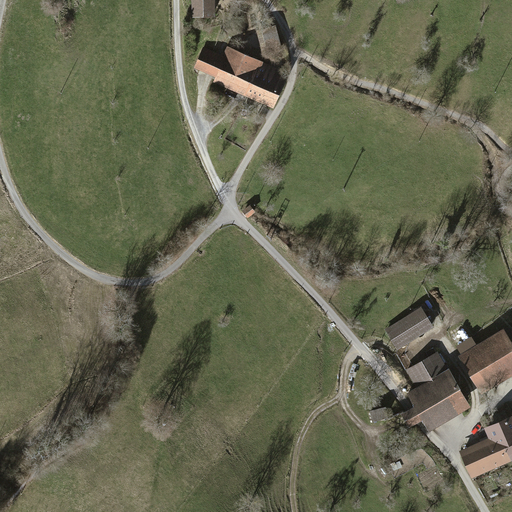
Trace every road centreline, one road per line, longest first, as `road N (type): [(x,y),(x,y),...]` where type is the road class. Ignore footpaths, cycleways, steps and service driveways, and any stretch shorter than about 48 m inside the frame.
road 1 (residential): [(484,511),(457,465),(334,316),(228,204)]
road 2 (residential): [(228,204),(159,277),(113,282),(74,263),(34,227),(0,158)]
road 3 (track): [(511,153),(473,122),(294,52)]
road 4 (residential): [(266,0),(289,36),(292,78),(228,204)]
road 5 (track): [(228,204),(185,101),(176,0)]
road 6 (track): [(359,347),(347,358),(340,394),(302,429),(292,480),(297,511)]
road 7 (track): [(473,122),(490,148),(511,270)]
